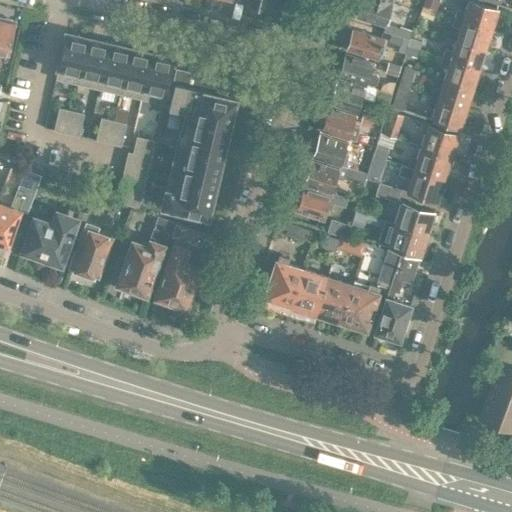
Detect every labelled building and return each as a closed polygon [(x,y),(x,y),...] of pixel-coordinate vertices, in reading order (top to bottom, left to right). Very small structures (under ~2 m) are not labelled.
[(244,0),(244,3),(269,9),(270,0),(244,0)] [(392,2),(386,0),(358,0),(357,2),(360,5),(356,15),(384,24),(392,2)] [(424,0),(422,5),(434,9),(436,2),(437,0),(424,0)] [(457,7),(454,16),(490,27),(493,19),(496,18),(497,12),(496,10),(497,7),(474,0),(467,0),(464,10),(457,7)] [(434,9),(422,5),(420,14),(431,17),(434,9)] [(459,27),(456,38),(484,47),(485,45),(487,44),(489,38),(488,36),(490,27),(454,16),(451,25),(459,27)] [(0,18),(0,49),(8,52),(15,22),(12,21),(11,19),(5,17),(3,19),(0,18)] [(399,26),(396,35),(409,39),(409,37),(409,36),(411,30),(399,26)] [(346,49),(376,58),(383,37),(352,27),(349,37),(346,39),(345,44),(346,47),(346,49)] [(55,78),(77,84),(88,39),(66,33),(58,67),(55,78)] [(404,53),(407,44),(409,39),(396,35),(392,33),(389,41),(400,45),(398,51),(404,53)] [(409,37),(409,39),(407,44),(418,48),(421,41),(409,37)] [(444,47),(442,56),(478,67),(481,59),(483,57),(485,52),(483,49),(484,47),(456,38),(452,49),(444,47)] [(77,84),(98,88),(109,44),(88,39),(77,84)] [(98,88),(119,93),(130,48),(109,44),(98,88)] [(407,44),(404,53),(415,57),(418,48),(407,44)] [(119,93),(140,98),(151,53),(130,48),(119,93)] [(151,53),(140,98),(162,103),(165,92),(173,58),(151,53)] [(376,72),(370,70),(372,62),(345,53),(342,63),(338,64),(336,70),(338,73),(338,75),(365,84),(366,82),(372,84),(376,83),(378,76),(376,72)] [(447,67),(443,78),(472,87),(472,85),(475,84),(477,78),(475,76),(478,67),(442,56),(439,64),(447,67)] [(387,62),(385,71),(397,75),(400,66),(387,62)] [(408,89),(410,81),(411,78),(414,69),(414,68),(413,68),(404,65),(400,78),(398,86),(408,89)] [(162,204),(209,215),(209,213),(208,213),(235,99),(236,100),(237,98),(220,94),(223,80),(181,70),(182,68),(180,68),(179,70),(177,69),(168,107),(184,111),(162,204)] [(432,87),(429,96),(465,107),(468,98),(471,97),(472,91),(471,89),(472,87),(443,78),(440,89),(432,87)] [(330,90),(328,96),(330,99),(329,102),(357,111),(364,88),(336,79),(333,89),(330,90)] [(408,89),(398,86),(391,105),(403,109),(409,89),(408,89)] [(373,99),(388,104),(391,93),(377,88),(373,99)] [(465,107),(429,96),(427,104),(434,106),(430,118),(459,127),(460,124),(462,123),(464,117),(463,115),(465,107)] [(320,129),(354,139),(359,126),(353,124),(356,115),(327,106),(324,116),(322,116),(319,124),(321,125),(320,129)] [(54,129),(66,132),(71,110),(59,107),(54,129)] [(71,110),(66,132),(78,135),(83,113),(71,110)] [(391,110),(383,133),(395,137),(402,114),(391,110)] [(362,113),(359,122),(371,126),(374,116),(362,113)] [(96,139),(108,142),(113,120),(101,117),(96,139)] [(113,120),(108,142),(120,145),(125,123),(113,120)] [(424,132),(420,145),(450,154),(451,152),(454,151),(457,144),(455,141),(458,132),(421,120),(418,130),(424,132)] [(312,156),(339,164),(344,166),(348,153),(343,152),(347,142),(319,133),(316,142),(312,144),(310,150),(313,153),(312,156)] [(128,151),(116,199),(138,207),(154,140),(136,136),(133,152),(128,151)] [(363,155),(372,158),(373,154),(375,146),(367,143),(363,155)] [(376,143),(375,146),(373,154),(384,158),(388,146),(376,143)] [(407,165),(413,167),(443,177),(446,167),(450,166),(452,159),(450,156),(450,154),(420,145),(416,157),(410,156),(407,165)] [(373,154),(372,158),(365,177),(377,181),(384,158),(373,154)] [(344,166),(339,164),(338,168),(311,160),(308,169),(304,171),(302,177),(304,180),(304,182),(331,191),(335,177),(341,179),(343,174),(362,180),(365,172),(344,166)] [(443,177),(413,167),(406,190),(436,199),(437,197),(440,196),(442,189),(440,186),(443,177)] [(396,201),(397,199),(400,188),(392,185),(379,181),(374,194),(396,201)] [(344,206),(347,196),(331,191),(330,194),(302,185),(302,188),(298,189),(296,195),(298,198),(295,208),(323,217),(326,209),(331,210),(333,203),(344,206)] [(0,202),(0,242),(7,245),(25,192),(17,189),(11,207),(0,202)] [(94,194),(89,209),(98,212),(104,197),(94,194)] [(390,213),(388,220),(426,232),(429,223),(433,222),(435,215),(433,212),(434,209),(401,199),(396,215),(390,213)] [(21,253),(40,259),(41,255),(60,262),(79,209),(69,205),(66,213),(57,210),(53,223),(34,217),(21,253)] [(355,210),(351,224),(362,227),(367,213),(355,210)] [(176,223),(158,216),(155,224),(173,231),(176,223)] [(345,236),(346,236),(350,224),(331,218),(327,230),(340,234),(345,236)] [(426,232),(388,220),(386,228),(391,230),(386,245),(419,255),(420,252),(423,251),(426,244),(423,241),(426,232)] [(85,275),(91,277),(94,275),(98,276),(98,275),(111,236),(96,231),(98,226),(87,222),(75,255),(74,254),(70,265),(69,265),(69,266),(84,272),(85,275)] [(204,233),(176,223),(173,231),(172,234),(176,236),(188,240),(200,244),(204,233)] [(285,233),(309,241),(312,230),(289,223),(285,233)] [(154,226),(152,231),(166,236),(168,231),(154,226)] [(131,288),(146,293),(166,236),(152,231),(147,246),(132,240),(117,283),(120,284),(119,287),(130,291),(131,288)] [(322,246),(335,250),(336,246),(339,238),(326,234),(322,246)] [(339,238),(336,246),(360,254),(364,242),(346,236),(345,236),(340,234),(339,238)] [(188,240),(176,236),(155,296),(169,301),(168,304),(180,309),(180,307),(184,308),(198,267),(182,261),(187,247),(186,247),(188,240)] [(377,279),(390,283),(399,253),(400,253),(387,249),(377,279)] [(273,298),(291,304),(302,268),(286,263),(288,256),(278,253),(276,260),(264,295),(273,297),(273,298)] [(399,253),(390,283),(383,304),(375,330),(399,338),(409,304),(392,298),(394,290),(398,291),(402,279),(411,282),(418,259),(399,253)] [(305,308),(316,312),(327,276),(302,268),(291,304),(292,304),(291,307),(304,311),(305,308)] [(338,319),(341,320),(353,284),(327,276),(316,312),(326,315),(325,318),(337,322),(338,319)] [(353,284),(341,320),(357,325),(357,324),(366,327),(377,292),(379,285),(369,282),(367,289),(353,284)] [(477,415),(511,427),(511,344),(496,339),(488,360),(496,364),(477,415)]
